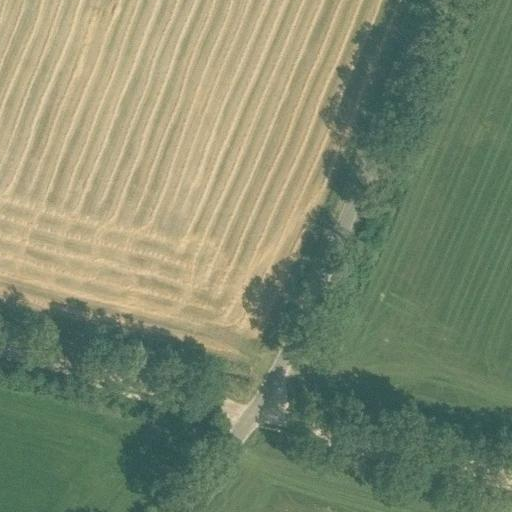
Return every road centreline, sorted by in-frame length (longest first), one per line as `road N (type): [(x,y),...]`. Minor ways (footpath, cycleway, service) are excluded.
road 1 (unclassified): [(178,511),(270,387),(437,0)]
road 2 (track): [(511,476),(0,350)]
